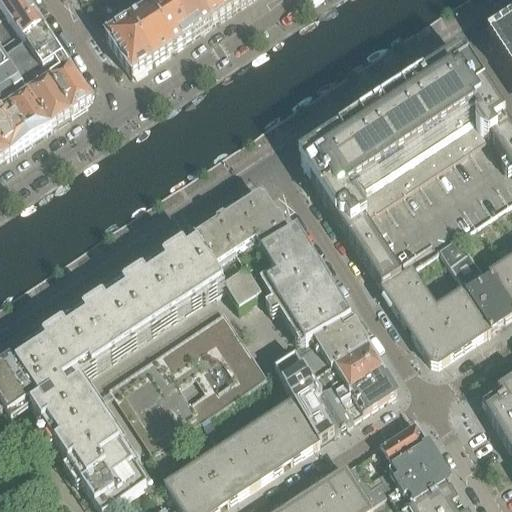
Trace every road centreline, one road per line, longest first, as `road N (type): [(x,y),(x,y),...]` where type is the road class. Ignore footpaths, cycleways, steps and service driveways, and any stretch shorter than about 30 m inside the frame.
road 1 (residential): [(0,341),(271,161)]
road 2 (residential): [(428,405),(271,161)]
road 3 (residential): [(271,161),(464,36)]
road 4 (residential): [(308,0),(125,120)]
road 5 (residential): [(266,511),(428,405)]
road 6 (residential): [(125,120),(0,201)]
road 7 (residential): [(46,0),(125,120)]
road 8 (residential): [(492,511),(428,405)]
